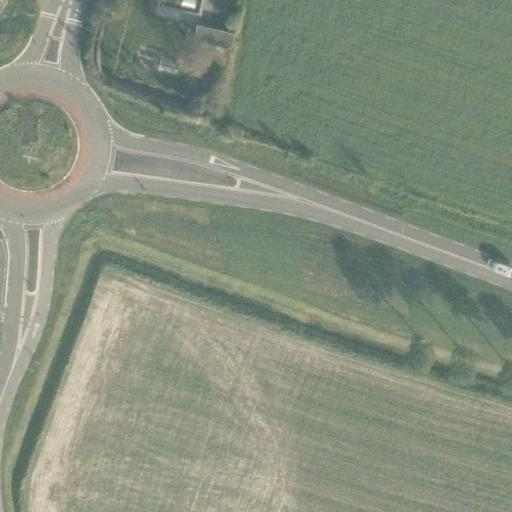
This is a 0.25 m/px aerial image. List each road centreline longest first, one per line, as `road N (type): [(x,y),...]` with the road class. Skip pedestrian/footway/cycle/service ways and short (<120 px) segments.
road 1 (primary): [(324,206),(244,167),(102,134)]
road 2 (primary): [(93,176),(324,206)]
road 3 (primary): [(511,275),(324,206)]
road 4 (secondary): [(0,397),(28,297),(32,213)]
